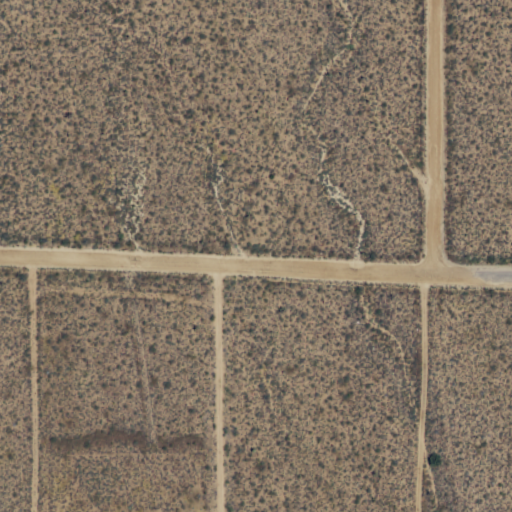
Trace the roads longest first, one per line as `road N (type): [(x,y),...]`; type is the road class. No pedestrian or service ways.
road 1 (tertiary): [(0,255),(431,273)]
road 2 (tertiary): [(431,0),(431,273)]
road 3 (tertiary): [(431,273),(433,511)]
